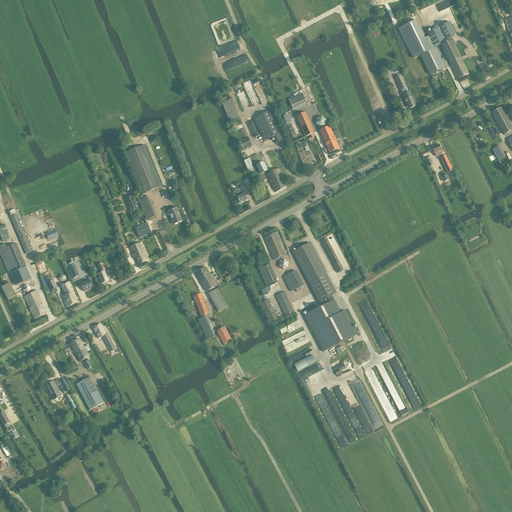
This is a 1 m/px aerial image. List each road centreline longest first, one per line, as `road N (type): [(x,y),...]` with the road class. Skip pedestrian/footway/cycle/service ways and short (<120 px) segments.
road 1 (tertiary): [(0,373),(322,192)]
road 2 (unclassified): [(0,353),(314,175)]
road 3 (track): [(419,252),(342,297),(375,359),(333,380),(296,306),(311,299)]
road 4 (track): [(212,312),(246,383),(170,427),(108,313)]
road 5 (unclassified): [(314,175),(511,67)]
road 6 (tertiary): [(322,192),(511,90)]
road 7 (track): [(264,151),(248,115),(269,105),(269,97),(226,0)]
road 8 (track): [(358,368),(431,511)]
road 9 (track): [(234,392),(300,511)]
